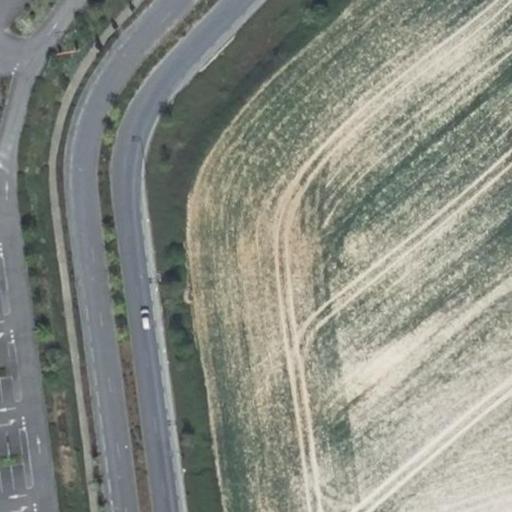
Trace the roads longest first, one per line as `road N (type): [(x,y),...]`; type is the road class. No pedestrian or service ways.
road 1 (unclassified): [(169,511),(126,190),(130,142),(148,98),(239,0)]
road 2 (unclassified): [(181,0),(111,76),(87,118),(79,194),(121,511)]
